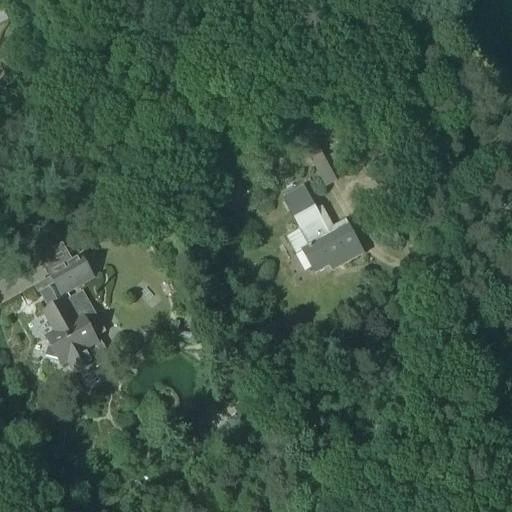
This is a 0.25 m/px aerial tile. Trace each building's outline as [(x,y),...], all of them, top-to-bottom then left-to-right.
[(0,0),(0,21),(6,19),(4,17),(13,12),(7,0),(0,0)] [(33,0),(15,0),(29,25),(43,16),(33,0)] [(81,53),(55,67),(78,111),(114,85),(91,52),(84,57),(81,53)] [(228,120),(200,140),(220,169),(248,149),(228,120)] [(302,190),(282,202),(299,233),(302,231),(312,249),(301,255),(314,278),(329,269),(332,275),(362,258),(344,225),(331,232),(326,222),(321,225),(302,190)] [(60,300),(92,282),(79,260),(48,277),(60,300)] [(63,305),(43,317),(54,336),(45,341),(48,346),(44,359),(57,363),(60,369),(67,365),(74,378),(106,360),(98,344),(96,346),(93,341),(103,335),(91,315),(87,317),(77,300),(64,307),(63,305)] [(171,322),(169,338),(175,338),(174,341),(189,342),(190,335),(177,333),(178,323),(171,322)] [(242,412),(224,422),(234,438),(251,428),(242,412)]
